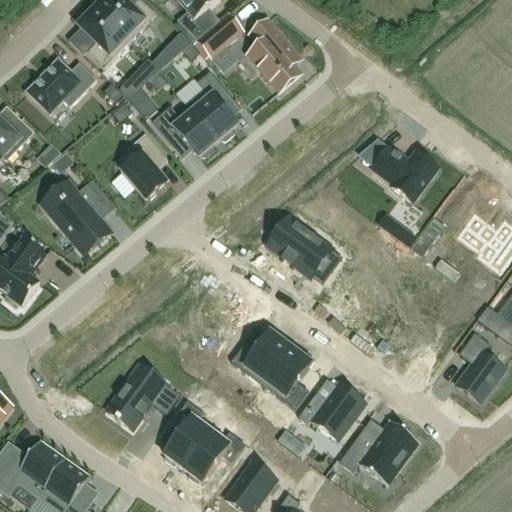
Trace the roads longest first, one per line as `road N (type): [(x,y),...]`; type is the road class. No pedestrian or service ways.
road 1 (residential): [(170,224),(475,455)]
road 2 (residential): [(170,224),(356,62)]
road 3 (residential): [(6,358),(42,416),(72,444),(176,511)]
road 4 (residential): [(6,358),(170,224)]
road 5 (residential): [(511,180),(356,62)]
